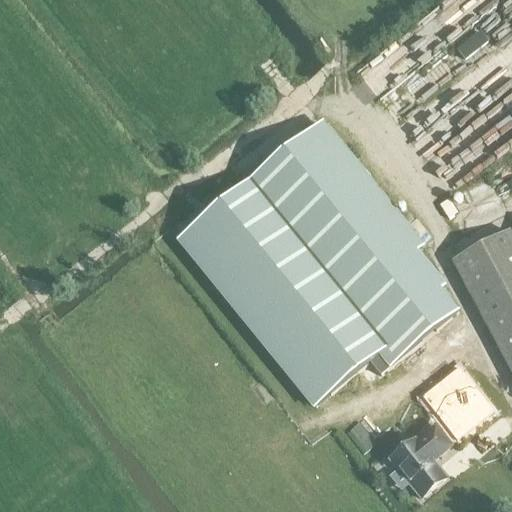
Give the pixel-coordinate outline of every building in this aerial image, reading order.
[(511,0),(467,0),(471,5),(472,5),(499,39),(511,28),(511,0)] [(444,291),(416,256),(422,251),(322,127),(179,242),(313,409),(380,355),(391,369),(458,316),(440,294),(444,291)] [(214,212),(250,181),(241,171),(205,202),(214,212)] [(511,234),(453,265),(511,373),(511,234)] [(425,434),(399,454),(408,465),(411,462),(420,473),(417,476),(429,492),(455,472),(441,455),(461,440),(445,420),(426,435),(425,434)]
